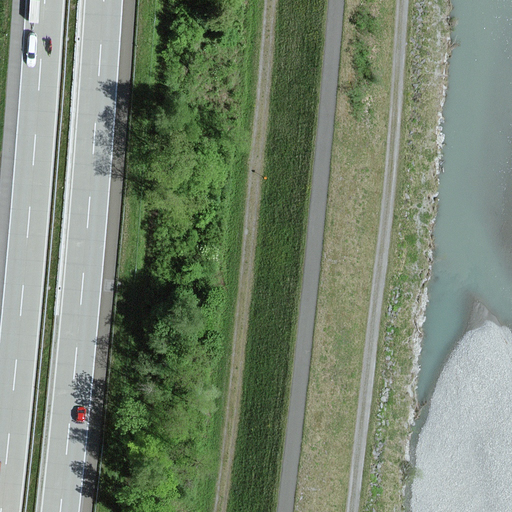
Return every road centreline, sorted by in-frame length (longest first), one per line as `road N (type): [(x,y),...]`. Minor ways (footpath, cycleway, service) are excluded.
road 1 (track): [(211,511),(255,183),(269,0)]
road 2 (track): [(334,0),(284,511)]
road 3 (track): [(353,511),(402,0)]
road 4 (motorway): [(57,511),(102,0)]
road 5 (motorway): [(43,0),(0,507)]
